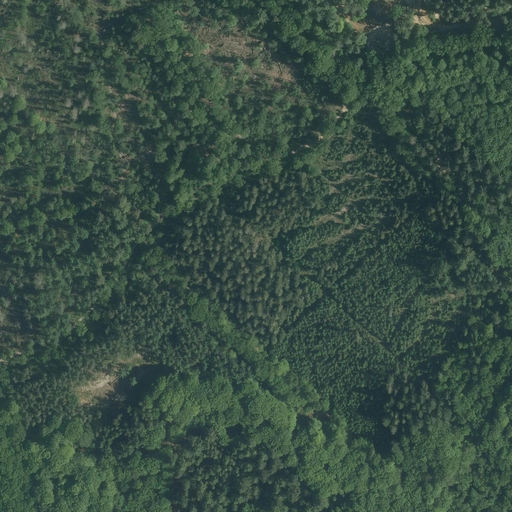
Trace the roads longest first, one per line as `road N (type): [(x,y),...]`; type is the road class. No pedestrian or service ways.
road 1 (tertiary): [(511,231),(431,166),(279,0)]
road 2 (track): [(379,461),(139,239)]
road 3 (track): [(139,239),(214,178),(306,145),(344,106)]
road 4 (track): [(139,239),(127,175),(113,182),(0,144)]
road 5 (unknown): [(60,0),(99,34),(123,177)]
road 6 (track): [(0,358),(60,338),(139,239)]
road 7 (track): [(5,356),(37,511)]
road 8 (track): [(511,13),(403,36),(375,63)]
road 9 (track): [(385,111),(436,82),(511,72)]
